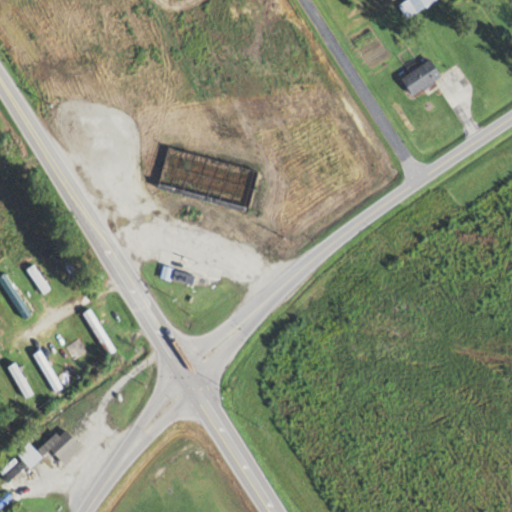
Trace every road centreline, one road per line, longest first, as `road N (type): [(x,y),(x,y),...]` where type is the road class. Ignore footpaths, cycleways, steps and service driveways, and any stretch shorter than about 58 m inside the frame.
road 1 (secondary): [(511,117),(358,220),(188,377)]
road 2 (primary): [(188,377),(0,83)]
road 3 (residential): [(418,181),(304,0)]
road 4 (secondary): [(188,377),(90,511)]
road 5 (primary): [(270,511),(188,377)]
